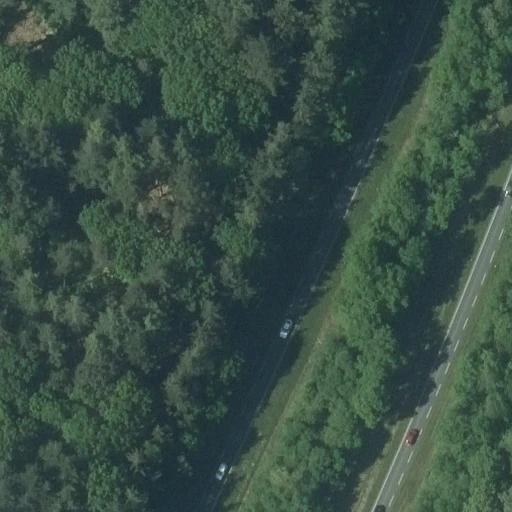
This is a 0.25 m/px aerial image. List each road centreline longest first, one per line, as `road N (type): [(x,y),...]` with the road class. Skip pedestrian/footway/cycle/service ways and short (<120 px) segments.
road 1 (primary): [(428,0),(203,511)]
road 2 (unclassified): [(103,511),(241,215),(326,0)]
road 3 (primary): [(378,511),(511,184)]
road 4 (track): [(171,0),(241,215)]
